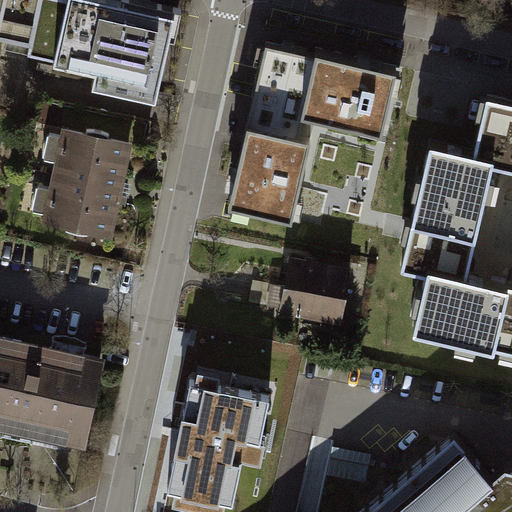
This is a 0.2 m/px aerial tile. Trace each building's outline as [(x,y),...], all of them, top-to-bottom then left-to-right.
[(0,37),(31,43),(40,0),(5,0),(0,26),(0,37)] [(40,0),(31,43),(29,53),(98,68),(94,83),(157,97),(175,13),(115,0),(40,0)] [(265,44),(246,123),(295,133),(301,109),(378,126),(392,66),(314,48),(312,55),(265,44)] [(489,157),(511,162),(511,96),(485,91),(472,146),(491,151),(489,157)] [(290,213),(307,136),(295,133),(246,123),(229,200),(290,213)] [(113,236),(132,146),(68,133),(67,138),(51,135),(46,160),(61,163),(56,189),(39,186),(34,213),(48,216),(47,222),(113,236)] [(425,263),(464,272),(489,157),(491,151),(472,146),(428,137),(399,265),(424,271),(425,263)] [(280,258),(269,313),(340,327),(351,272),(280,258)] [(511,351),(511,282),(464,272),(425,263),(424,271),(410,329),(511,351)] [(0,430),(85,449),(103,366),(0,343),(0,430)] [(261,437),(270,394),(190,378),(168,490),(233,503),(247,434),(261,437)] [(511,511),(511,463),(501,461),(484,476),(447,434),(357,511),(511,511)] [(329,471),(368,479),(374,451),(334,443),(329,471)]
